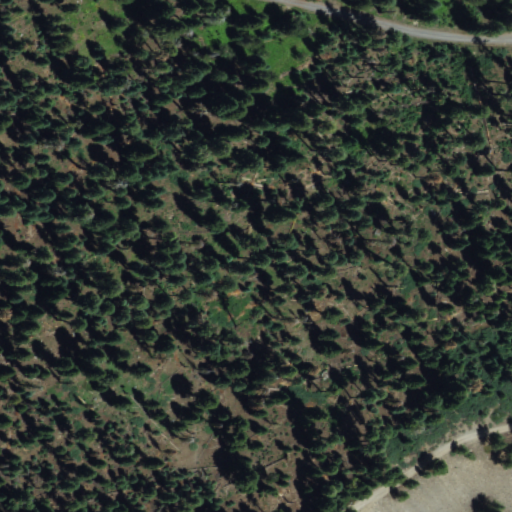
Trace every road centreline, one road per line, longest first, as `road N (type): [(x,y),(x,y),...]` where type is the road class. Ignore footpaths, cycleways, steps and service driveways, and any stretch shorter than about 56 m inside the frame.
road 1 (residential): [(291,0),(399,29),(511,40)]
road 2 (track): [(511,422),(395,484),(365,511)]
